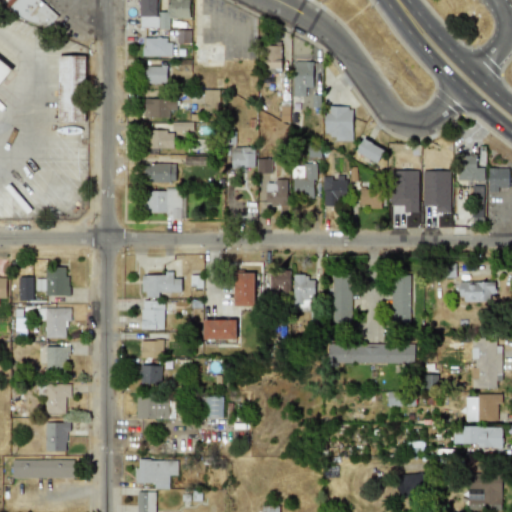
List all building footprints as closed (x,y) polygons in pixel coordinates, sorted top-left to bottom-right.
[(43,34),(59,14),(41,0),(8,0),(5,4),(43,34)] [(137,0),(137,27),(169,28),(169,18),(189,18),(189,0),(167,0),(167,9),(157,9),(157,0),(137,0)] [(142,56),(171,56),(171,37),(142,37),(142,56)] [(222,66),(222,44),(193,44),(193,66),(222,66)] [(281,44),(262,44),(262,73),(281,73),(281,44)] [(57,54),(57,122),(85,122),(85,54),(57,54)] [(0,81),(11,67),(0,58),(0,81)] [(313,61),(293,61),(293,96),(303,96),(303,87),(313,87),(313,61)] [(167,65),(143,65),(143,83),(167,83),(167,65)] [(219,111),(219,90),(203,90),(203,111),(219,111)] [(175,117),(175,98),(143,98),(143,117),(175,117)] [(323,138),(353,138),(353,106),(323,106),(323,138)] [(150,148),(173,148),(173,130),(150,130),(150,148)] [(385,148),(363,136),(355,152),(377,163),(385,148)] [(231,147),(231,167),(255,167),(255,147),(231,147)] [(483,167),(475,167),(475,154),(457,154),(457,180),(483,180),(483,167)] [(256,173),(270,173),(270,158),(255,158),(256,173)] [(143,183),(175,183),(175,163),(143,163),(143,183)] [(300,163),(300,170),(292,170),(292,198),(315,198),(315,163),(300,163)] [(488,190),(508,190),(508,167),(488,167),(488,190)] [(346,175),(334,175),(334,185),(323,185),(323,205),(335,205),(335,197),(346,197),(346,175)] [(287,179),(265,179),(265,205),(287,205),(287,179)] [(472,225),(483,225),(483,185),(472,185),(472,225)] [(381,208),(381,188),(359,188),(359,208),(381,208)] [(185,219),(185,189),(142,189),(142,210),(164,210),(164,219),(185,219)] [(68,295),(68,267),(46,267),(46,277),(35,277),(35,295),(68,295)] [(269,291),(289,291),(289,270),(269,270),(269,291)] [(255,272),(233,272),(233,305),(255,305),(255,272)] [(141,295),(180,295),(180,273),(141,273),(141,295)] [(314,274),(293,274),(293,311),(314,311),(314,274)] [(351,274),(332,274),(332,322),(351,322),(351,274)] [(411,322),(411,274),(390,274),(390,322),(411,322)] [(0,298),(7,298),(8,277),(0,276),(0,298)] [(32,276),(17,276),(17,300),(32,300),(32,276)] [(458,300),(493,300),(493,282),(458,282),(458,300)] [(140,329),(164,329),(164,299),(140,299),(140,329)] [(69,307),(38,307),(38,325),(47,325),(47,337),(69,337),(69,307)] [(236,319),(203,319),(203,341),(236,341),(236,319)] [(471,388),(499,388),(499,337),(471,337),(471,388)] [(140,357),(159,357),(159,340),(140,340),(140,357)] [(416,364),(416,343),(330,343),(329,363),(416,364)] [(68,346),(44,346),(44,374),(68,374),(68,346)] [(139,383),(161,383),(161,364),(139,364),(139,383)] [(68,383),(43,383),(43,413),(68,413),(68,383)] [(386,405),(399,405),(399,393),(387,393),(386,405)] [(167,419),(167,394),(136,394),(136,419),(167,419)] [(500,394),(464,394),(464,421),(500,421),(500,394)] [(222,395),(204,395),(204,418),(222,418),(222,395)] [(69,421),(44,421),(44,452),(69,452),(69,421)] [(502,427),(454,426),(453,445),(483,445),(483,452),(502,453),(502,427)] [(182,438),(165,438),(166,452),(182,452),(182,438)] [(420,441),(401,441),(401,453),(420,453),(420,441)] [(73,459),(11,459),(11,478),(73,478),(73,459)] [(134,488),(170,488),(170,460),(134,460),(134,488)] [(401,473),(401,493),(422,493),(422,473),(401,473)] [(468,510),(500,510),(500,474),(468,474),(468,510)] [(154,511),(154,491),(136,491),(136,511),(154,511)]
